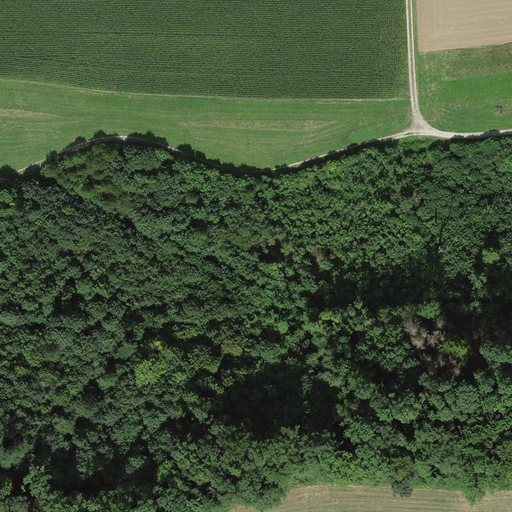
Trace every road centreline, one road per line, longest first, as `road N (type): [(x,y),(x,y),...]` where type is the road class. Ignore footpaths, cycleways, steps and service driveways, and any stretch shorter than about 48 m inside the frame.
road 1 (track): [(419,133),(265,173),(103,140),(0,180)]
road 2 (track): [(325,301),(245,307),(139,330),(90,356),(0,328)]
road 3 (track): [(511,301),(325,301),(202,264)]
road 4 (track): [(12,177),(67,192),(202,264)]
road 5 (track): [(406,0),(419,133)]
